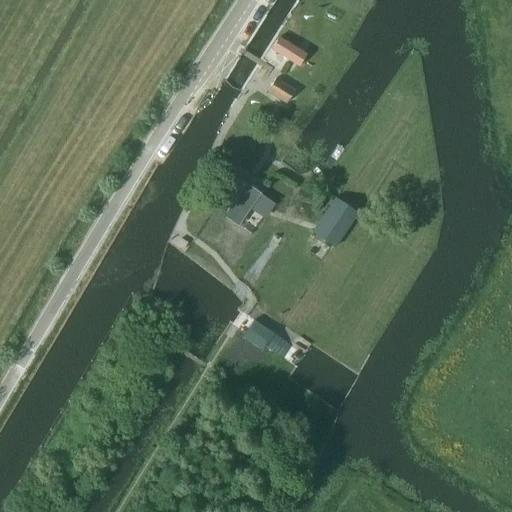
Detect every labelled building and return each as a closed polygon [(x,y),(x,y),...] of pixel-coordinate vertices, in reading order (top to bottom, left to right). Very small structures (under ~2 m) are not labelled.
[(271,50),(298,67),(305,55),(278,38),(271,50)] [(286,104),(294,92),(275,80),(267,92),(286,104)] [(230,175),(209,208),(235,225),(238,227),(259,194),(230,175)] [(312,233),(335,248),(357,215),(334,199),(312,233)] [(180,239),(176,245),(183,250),(187,243),(180,239)] [(267,346),(284,358),(292,348),(292,346),(256,322),(245,338),(263,350),(264,351),(267,346)]
